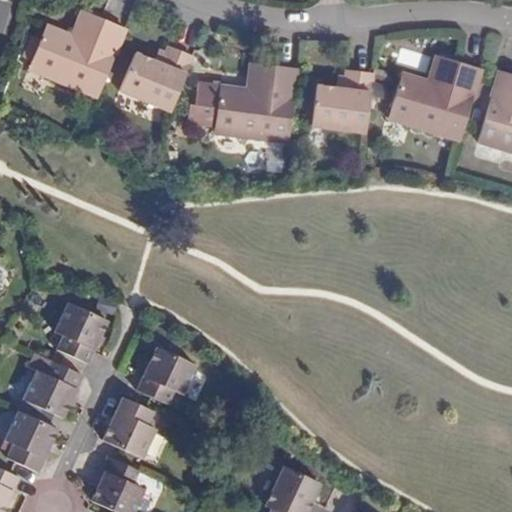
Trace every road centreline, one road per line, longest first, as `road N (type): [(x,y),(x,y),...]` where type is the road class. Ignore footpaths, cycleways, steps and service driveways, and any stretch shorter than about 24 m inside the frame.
road 1 (residential): [(511,20),(338,19)]
road 2 (residential): [(106,370),(50,511)]
road 3 (residential): [(338,19),(245,16),(192,0)]
